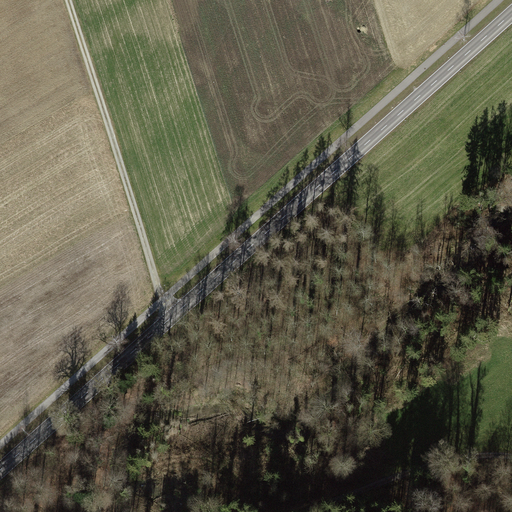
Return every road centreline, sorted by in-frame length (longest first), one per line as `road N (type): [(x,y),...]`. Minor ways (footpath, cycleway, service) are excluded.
road 1 (secondary): [(0,473),(511,14)]
road 2 (track): [(68,0),(163,300),(177,316)]
road 3 (track): [(299,511),(440,456),(511,457)]
